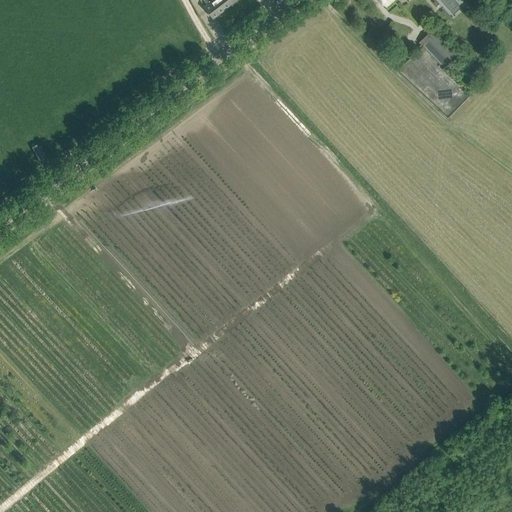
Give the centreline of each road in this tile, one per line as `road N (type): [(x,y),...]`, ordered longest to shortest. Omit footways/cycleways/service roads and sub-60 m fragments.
road 1 (tertiary): [(0,225),(295,0)]
road 2 (unknown): [(186,355),(12,511)]
